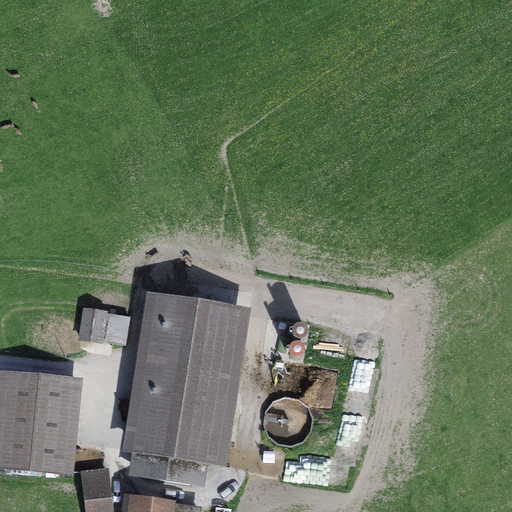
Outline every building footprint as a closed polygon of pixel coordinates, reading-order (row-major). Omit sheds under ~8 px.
[(165,300),(141,453),(145,454),(141,478),(192,486),(195,462),(222,466),(231,412),(217,410),(232,311),(165,300)] [(130,319),(85,312),(81,340),(126,347),(130,319)] [(2,377),(0,395),(0,467),(68,474),(77,384),(2,377)] [(274,438),(309,432),(304,399),(269,405),(274,438)] [(83,476),(87,511),(112,511),(107,473),(83,476)] [(194,511),(171,509),(172,505),(126,499),(124,511),(128,511),(194,511)]
